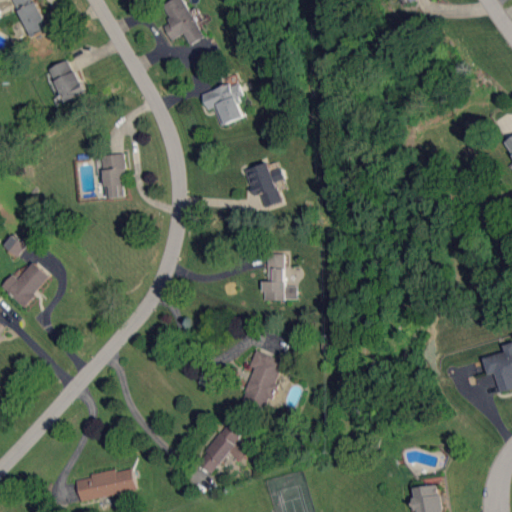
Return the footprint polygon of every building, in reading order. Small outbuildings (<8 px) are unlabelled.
[(15,0),(34,37),(51,28),(36,0),(15,0)] [(207,37),(187,0),(173,0),(164,5),(173,22),(166,26),(173,39),(186,33),(192,45),(207,37)] [(71,59),(51,68),(67,102),(87,92),(71,59)] [(217,107),(223,125),(246,117),(240,100),(246,98),(240,81),(204,94),(210,110),(217,107)] [(124,153),(104,155),(108,198),(128,196),(124,153)] [(248,169),(255,195),(262,193),(266,207),(284,202),(278,181),(288,178),(284,167),(274,171),(271,162),(248,169)] [(20,256),(29,244),(16,234),(7,246),(20,256)] [(270,281),(265,281),(265,299),(299,300),(299,286),(287,286),(288,254),(270,253),(270,281)] [(25,306),(53,277),(36,261),(20,279),(15,274),(4,286),(25,306)] [(502,392),(511,389),(511,342),(506,344),(507,352),(486,357),(490,374),(497,373),(502,392)] [(286,361),(258,349),(252,365),(256,367),(242,404),(263,412),(269,397),(272,398),(286,361)] [(241,461),(248,452),(235,442),(243,433),(229,423),(198,462),(213,474),(230,452),(241,461)] [(78,478),(83,501),(138,490),(134,467),(78,478)] [(443,511),(440,484),(415,487),(418,511),(443,511)]
